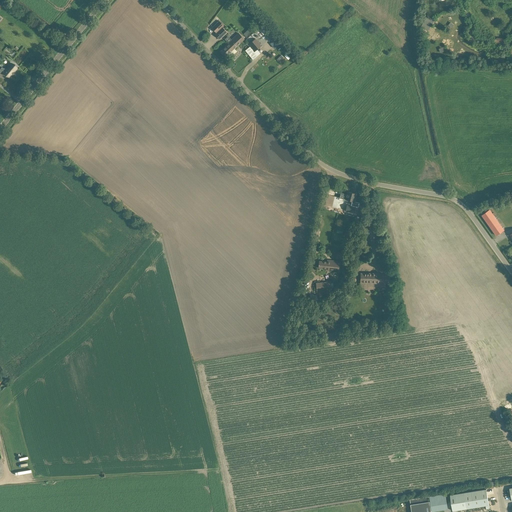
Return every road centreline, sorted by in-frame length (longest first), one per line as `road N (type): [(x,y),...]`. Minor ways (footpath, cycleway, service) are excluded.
road 1 (unclassified): [(511,275),(452,199),(340,176),(315,160),(157,0)]
road 2 (tertiary): [(0,129),(106,0)]
